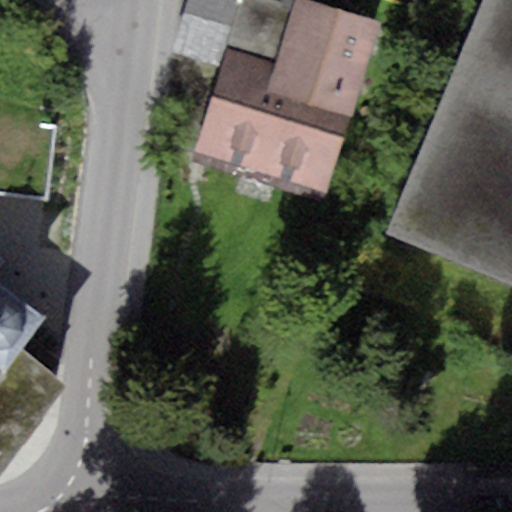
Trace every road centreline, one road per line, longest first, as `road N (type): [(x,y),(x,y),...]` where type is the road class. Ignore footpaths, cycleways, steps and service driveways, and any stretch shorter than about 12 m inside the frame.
road 1 (residential): [(130,37),(87,422),(63,507)]
road 2 (residential): [(511,508),(63,507)]
